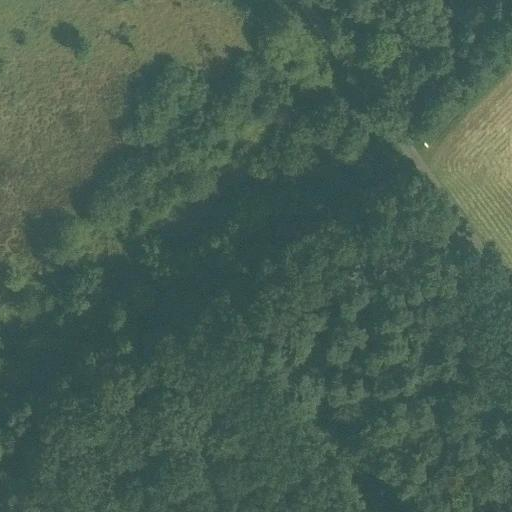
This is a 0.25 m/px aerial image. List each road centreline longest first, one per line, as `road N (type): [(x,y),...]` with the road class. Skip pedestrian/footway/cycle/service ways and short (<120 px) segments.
road 1 (unclassified): [(511,292),(302,0)]
road 2 (track): [(511,56),(409,150)]
